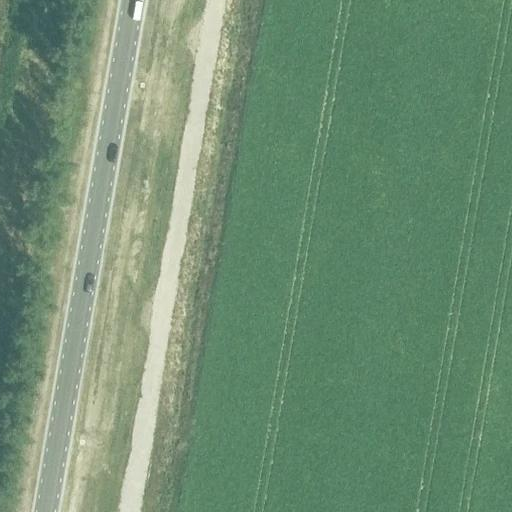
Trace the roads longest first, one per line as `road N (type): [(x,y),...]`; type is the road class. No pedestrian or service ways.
road 1 (tertiary): [(45,511),(131,0)]
road 2 (track): [(0,136),(21,0)]
